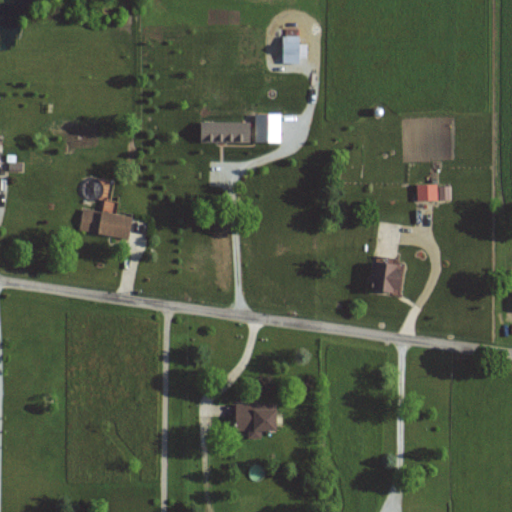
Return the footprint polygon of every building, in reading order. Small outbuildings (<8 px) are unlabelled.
[(281,64),(298,64),(298,30),(281,30),(281,64)] [(218,97),(218,69),(184,69),(184,90),(192,90),(192,97),(218,97)] [(416,202),(437,202),(437,186),(416,186),(416,202)] [(78,232),(127,240),(131,217),(82,209),(78,232)] [(372,292),(397,292),(398,264),(373,263),(372,292)] [(234,431),(247,431),(247,438),(260,438),(260,432),(274,432),(274,410),(253,410),(253,405),(234,405),(234,431)]
